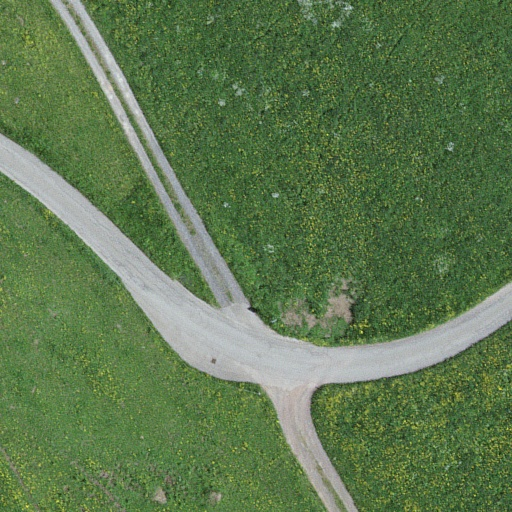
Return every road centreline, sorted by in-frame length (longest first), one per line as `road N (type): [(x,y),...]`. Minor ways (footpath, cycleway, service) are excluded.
road 1 (residential): [(511,302),(456,340),(409,358),(334,367),(269,364),(227,352),(194,332),(55,191),(0,151)]
road 2 (track): [(64,0),(353,511)]
